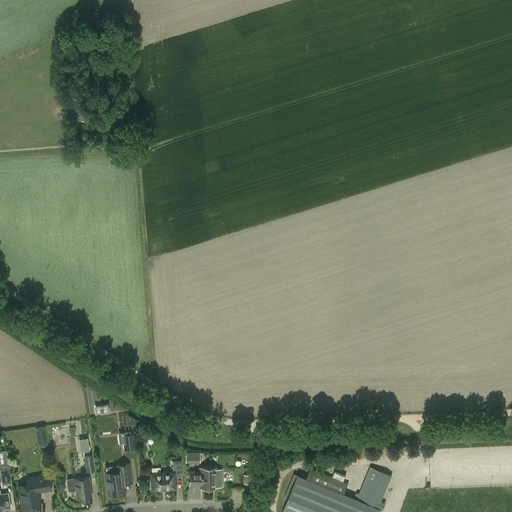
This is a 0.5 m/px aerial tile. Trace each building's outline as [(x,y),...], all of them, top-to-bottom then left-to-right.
[(119,27),(125,24),(121,15),(114,18),(119,27)] [(83,102),(73,98),(70,108),(72,109),(73,111),(71,117),(77,119),(83,102)] [(96,412),(109,412),(109,404),(96,404),(96,412)] [(45,435),(43,427),(36,428),(37,436),(45,435)] [(124,451),(135,449),(134,433),(123,434),(124,444),(123,444),(124,451)] [(91,452),(90,440),(81,441),(82,454),(91,452)] [(185,462),(199,462),(199,452),(185,452),(185,462)] [(92,454),(84,455),(87,472),(95,471),(92,454)] [(175,488),(174,476),(181,476),(180,461),(173,461),(174,472),(150,473),(151,490),(175,488)] [(123,484),(131,483),(129,464),(115,466),(115,472),(105,473),(108,495),(124,493),(123,484)] [(379,511),(381,509),(383,510),(386,503),(381,502),(392,476),(370,466),(357,498),(344,493),(348,484),(311,468),(307,478),(298,474),(282,511),(379,511)] [(215,468),(200,468),(200,472),(190,472),(189,485),(200,485),(200,488),(215,488),(215,468)] [(0,470),(0,473),(2,485),(11,484),(9,469),(8,469),(0,470)] [(37,492),(51,490),(48,475),(30,478),(31,485),(18,487),(22,509),(39,506),(37,492)] [(88,476),(74,478),(74,479),(77,498),(76,498),(76,499),(91,497),(91,496),(90,496),(88,477),(88,476)] [(0,511),(1,511),(1,509),(9,508),(7,494),(0,494),(0,511)]
